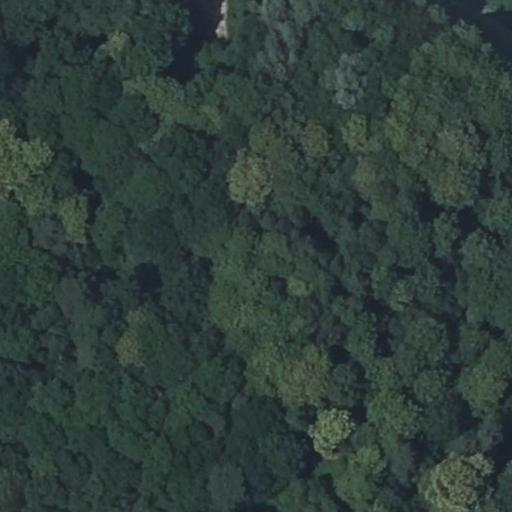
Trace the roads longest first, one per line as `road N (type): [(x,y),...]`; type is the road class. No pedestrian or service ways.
road 1 (track): [(194,0),(183,66),(183,222),(222,368),(292,472),(308,511)]
road 2 (track): [(511,108),(350,0)]
